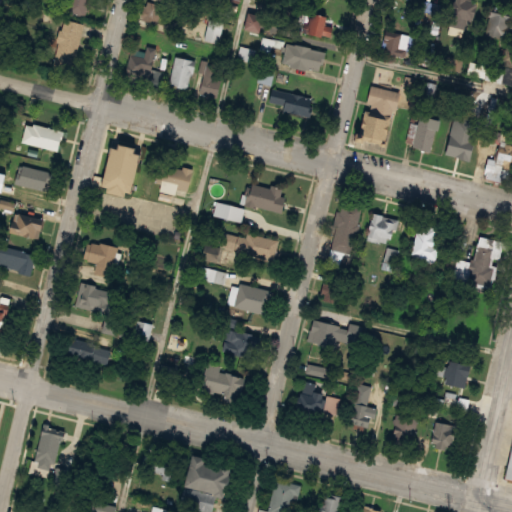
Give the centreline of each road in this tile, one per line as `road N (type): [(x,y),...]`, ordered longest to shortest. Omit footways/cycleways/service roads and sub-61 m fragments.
road 1 (residential): [(0,80),(511,208)]
road 2 (residential): [(0,380),(511,507)]
road 3 (residential): [(101,106),(0,506)]
road 4 (residential): [(246,511),(331,163)]
road 5 (residential): [(371,0),(331,163)]
road 6 (tertiary): [(474,511),(511,363)]
